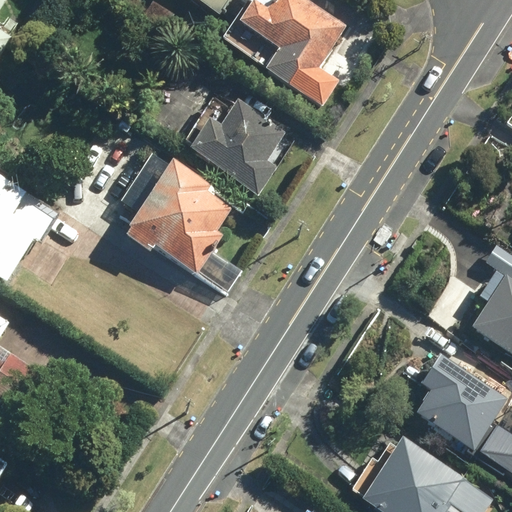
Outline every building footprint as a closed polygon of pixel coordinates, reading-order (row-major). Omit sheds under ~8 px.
[(180,0),(184,3),(215,23),(229,0),(180,0)] [(340,32),(291,0),(241,0),(237,6),(245,10),(232,30),(272,56),(260,74),(297,98),(340,32)] [(0,38),(0,8),(3,4),(0,1),(0,56),(8,44),(0,38)] [(172,18),(148,4),(139,19),(163,33),(172,18)] [(263,166),(282,136),(234,105),(215,134),(203,126),(183,156),(254,202),(274,173),(263,166)] [(117,244),(146,259),(147,256),(195,282),(218,240),(214,237),(226,215),(208,204),(213,195),(147,160),(120,210),(132,217),(117,244)] [(0,185),(0,287),(2,289),(29,242),(40,248),(57,218),(0,185)] [(511,260),(493,249),(482,268),(511,286),(511,260)] [(511,290),(490,278),(476,303),(484,308),(467,337),(511,363),(511,290)] [(0,407),(30,426),(53,389),(0,356),(0,341),(8,327),(0,322),(0,407)] [(410,421),(472,458),(486,466),(488,463),(501,471),(511,453),(511,449),(499,442),(503,436),(489,428),(503,405),(433,363),(416,392),(425,397),(410,421)] [(359,510),(362,511),(483,511),(490,502),(399,446),(359,510)]
